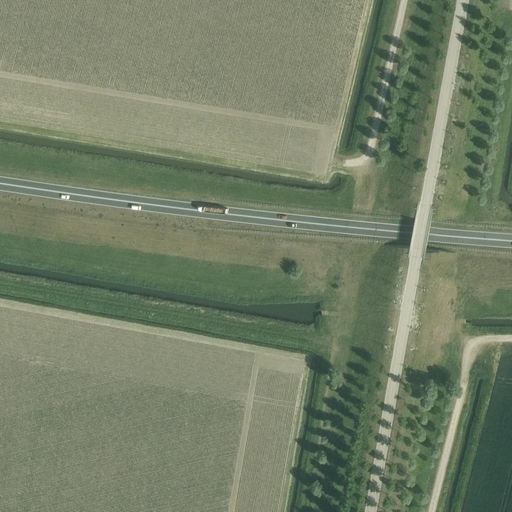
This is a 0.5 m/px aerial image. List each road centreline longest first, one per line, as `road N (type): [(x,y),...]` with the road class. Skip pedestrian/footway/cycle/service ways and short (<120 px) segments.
road 1 (tertiary): [(370,511),(462,0)]
road 2 (trunk): [(511,240),(0,183)]
road 3 (track): [(432,511),(469,349),(484,339),(511,339)]
road 4 (track): [(344,162),(368,154),(404,0)]
